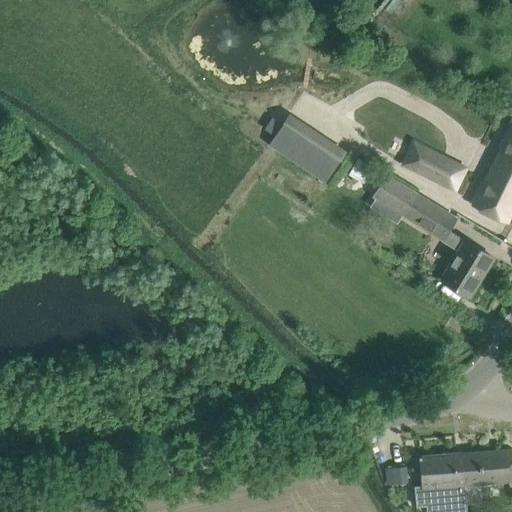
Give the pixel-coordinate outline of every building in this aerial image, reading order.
[(229,77),(274,95),(284,70),(223,45),(215,63),(232,70),(229,77)] [(380,110),(368,106),(377,81),(330,64),(315,104),(374,125),(380,110)] [(208,87),(200,100),(221,111),(228,98),(208,87)] [(325,182),(340,159),(284,122),(282,124),(276,121),(269,132),(274,135),(268,144),(325,182)] [(511,208),(511,126),(473,206),(506,222),(511,208)] [(414,142),(403,164),(433,179),(444,157),(414,142)] [(464,241),(447,230),(454,218),(415,194),(402,215),(459,249),(441,280),(468,297),(492,257),(464,240),(464,241)] [(484,502),(482,483),(511,480),(511,448),(461,453),(464,485),(465,485),(467,504),(484,502)] [(465,511),(464,485),(461,453),(418,457),(420,486),(413,487),(415,507),(424,506),(424,511),(465,511)] [(404,467),(388,468),(389,484),(405,483),(404,467)]
